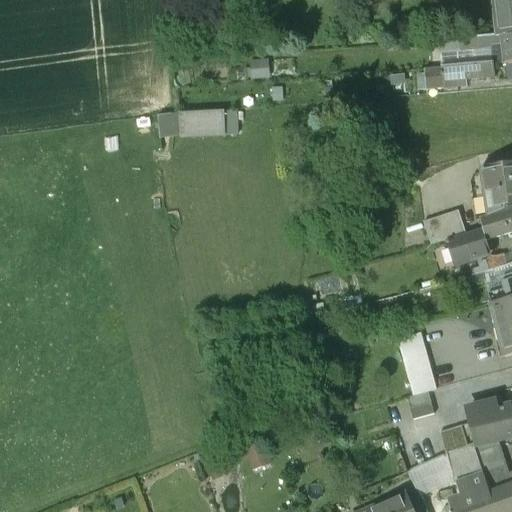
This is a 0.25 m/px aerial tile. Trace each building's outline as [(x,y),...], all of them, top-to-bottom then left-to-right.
[(511,0),(492,0),(495,38),(503,38),(511,36),(511,0)] [(511,36),(503,38),(507,63),(511,62),(511,36)] [(493,65),(452,68),(454,83),(495,80),(493,65)] [(452,68),(441,69),(442,84),(454,83),(452,68)] [(240,135),(239,109),(160,113),(161,139),(240,135)] [(511,166),(480,171),(484,198),(490,197),(492,217),(511,210),(511,166)] [(511,210),(492,217),(479,221),(482,230),(464,235),(447,241),(455,263),(481,254),(477,243),(486,242),(511,234),(511,210)] [(457,213),(423,223),(431,246),(447,241),(464,235),(457,213)] [(511,263),(483,273),(492,304),(511,298),(511,263)] [(511,298),(492,304),(491,304),(491,306),(497,305),(502,326),(496,328),(497,330),(503,328),(506,340),(500,342),(504,359),(511,356),(511,298)] [(438,389),(424,332),(399,338),(413,395),(409,396),(414,417),(434,413),(429,392),(438,389)] [(511,407),(470,418),(478,447),(511,438),(511,407)] [(472,446),(445,455),(456,484),(483,475),(472,446)] [(250,455),(255,469),(272,463),(268,449),(250,455)] [(483,475),(456,484),(462,500),(449,504),(451,511),(511,511),(511,485),(489,493),(483,475)] [(426,511),(416,489),(404,495),(412,511),(426,511)] [(412,511),(404,495),(366,511),(412,511)]
